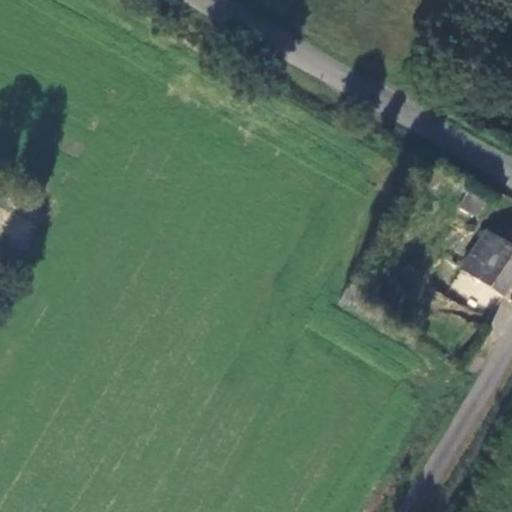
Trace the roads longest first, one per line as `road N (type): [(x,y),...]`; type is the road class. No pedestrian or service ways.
road 1 (tertiary): [(511,175),(210,0)]
road 2 (unclassified): [(511,343),(409,511)]
